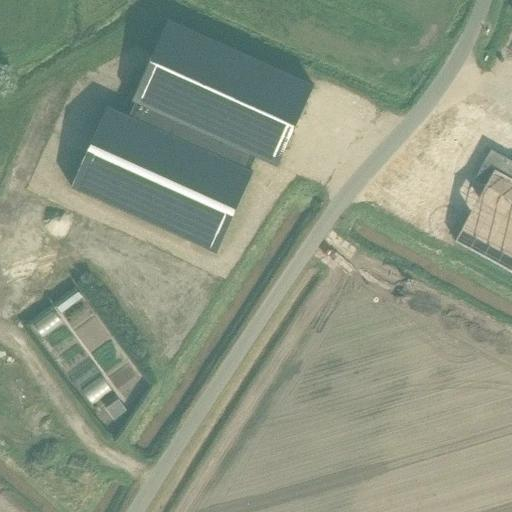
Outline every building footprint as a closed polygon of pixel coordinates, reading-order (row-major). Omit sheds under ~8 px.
[(129,118),(107,108),(71,189),(216,254),(253,173),(249,171),(255,157),(278,167),(314,87),(168,21),(132,102),(136,103),(129,118)] [(460,250),(511,273),(511,161),(501,157),(460,250)] [(71,278),(31,301),(37,311),(77,288),(71,278)] [(44,326),(46,337),(68,331),(65,321),(44,326)] [(109,382),(92,397),(102,408),(119,394),(109,382)] [(113,420),(126,411),(117,399),(104,408),(113,420)]
